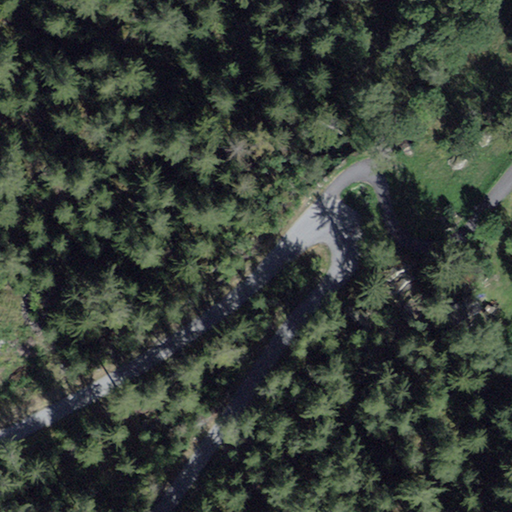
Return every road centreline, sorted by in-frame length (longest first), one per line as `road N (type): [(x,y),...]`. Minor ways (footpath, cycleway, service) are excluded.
road 1 (unclassified): [(322,223),(296,233),(231,302),(138,367),(0,439)]
road 2 (unclassified): [(155,511),(340,275),(345,243),(322,223)]
road 3 (unclassified): [(322,223),(335,185),(363,171),(389,197),(395,231),(409,244),(461,237),(511,172)]
